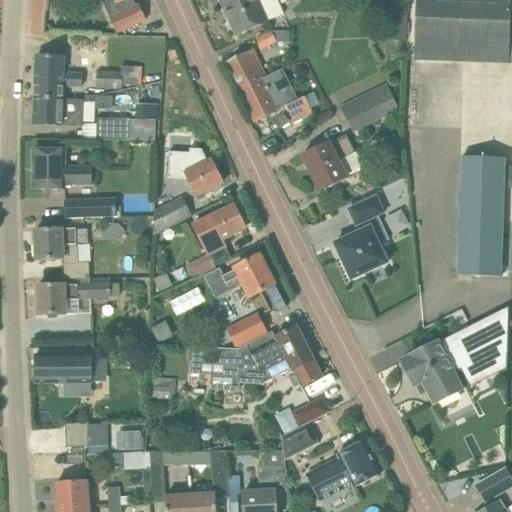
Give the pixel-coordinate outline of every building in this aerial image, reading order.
[(34,0),(34,10),(46,11),(47,0),(34,0)] [(105,0),(102,1),(116,32),(146,19),(140,6),(137,7),(133,0),(105,0)] [(284,14),(277,0),(220,0),(237,36),(268,22),(284,14)] [(511,0),(417,0),(415,61),(508,65),(508,60),(511,60),(511,0)] [(408,12),(391,11),(390,40),(406,41),(408,12)] [(271,31),(255,39),(260,50),(277,43),(289,43),(289,31),(271,31)] [(240,91),(261,80),(266,78),(266,77),(253,50),(226,63),(240,91)] [(35,98),(63,99),(63,100),(64,86),(82,87),(82,75),(64,74),(65,57),(37,56),(35,98)] [(97,88),(122,89),(122,86),(137,86),(138,67),(122,66),(122,73),(97,72),(97,88)] [(261,80),(240,91),(255,122),(277,111),(276,111),(286,106),(293,119),(311,110),(305,97),(298,100),(283,69),(266,77),(266,78),(261,80)] [(343,112),(353,132),(399,109),(389,89),(343,112)] [(97,97),(97,105),(111,105),(111,97),(97,97)] [(63,100),(63,99),(35,98),(34,125),(83,127),(84,100),(63,100)] [(97,140),(130,141),(130,126),(130,121),(130,119),(97,119),(97,140)] [(130,126),(130,141),(155,141),(155,121),(130,121),(130,126)] [(302,157),(320,192),(348,178),(347,176),(363,168),(347,136),(331,144),(330,143),(302,157)] [(169,152),(168,179),(189,180),(197,196),(223,183),(212,160),(208,162),(203,150),(190,149),(190,153),(169,152)] [(34,190),(65,190),(65,185),(92,185),(92,167),(65,167),(65,150),(34,150),(34,190)] [(463,158),(459,276),(501,277),(502,263),(503,227),(503,220),(504,187),(508,187),(511,187),(511,166),(505,167),(505,159),(463,158)] [(390,240),(379,216),(385,213),(377,197),(349,210),(356,226),(358,226),(361,232),(335,244),(352,280),(388,264),(379,245),(390,240)] [(155,212),(154,236),(191,217),(182,198),(155,212)] [(116,199),(65,201),(66,219),(121,216),(121,208),(117,208),(116,199)] [(210,222),(195,229),(201,240),(199,241),(207,255),(223,247),(220,242),(246,228),(235,206),(208,219),(210,222)] [(63,230),(35,231),(37,261),(64,259),(65,280),(78,279),(90,278),(89,263),(80,264),(76,264),(75,245),(79,244),(88,244),(88,229),(63,230)] [(207,255),(187,266),(192,276),(212,266),(207,255)] [(235,269),(223,275),(220,269),(208,275),(216,292),(228,286),(230,291),(243,284),(250,298),(275,286),(260,255),(235,268),(235,269)] [(65,285),(38,286),(39,316),(66,315),(66,300),(78,300),(78,298),(111,297),(110,284),(78,285),(65,285)] [(119,284),(110,284),(111,297),(120,296),(119,284)] [(461,332),(401,362),(414,387),(416,386),(423,382),(428,393),(434,405),(464,390),(454,372),(462,368),(467,380),(488,369),(485,364),(508,353),(509,307),(470,327),(477,339),(467,344),(461,332)] [(224,333),(218,336),(223,346),(229,344),(233,341),(237,349),(267,333),(257,313),(245,319),(241,321),(227,328),(228,331),(224,333)] [(240,349),(193,348),(192,373),(212,374),(211,390),(239,391),(240,382),(264,384),(292,370),(294,373),(289,376),(295,388),(300,386),(301,387),(322,376),(297,327),(276,338),(273,332),(240,349)] [(92,381),(105,381),(105,358),(92,358),(92,355),(35,356),(35,384),(92,383),(92,381)] [(148,398),(174,400),(175,380),(149,378),(148,398)] [(322,399),(293,414),(300,428),(329,413),(322,399)] [(286,408),(273,416),(282,430),(295,422),(286,408)] [(283,438),(285,458),(317,442),(308,425),(283,438)] [(204,430),(201,433),(201,438),(204,441),(209,440),(212,437),(212,432),(208,429),(204,430)] [(108,431),(88,431),(89,447),(90,447),(109,447),(109,441),(108,431)] [(145,440),(125,441),(125,452),(144,452),(145,452),(145,440)] [(308,475),(320,501),(353,485),(354,488),(380,475),(364,442),(338,455),(340,459),(308,475)] [(187,453),(150,453),(153,498),(166,498),(164,465),(188,465),(187,453)] [(227,453),(187,453),(188,465),(212,465),(214,494),(216,494),(229,493),(227,453)] [(260,493),(243,494),(244,511),(277,511),(276,493),(289,492),(286,466),(265,467),(259,468),(260,493)] [(475,483),(486,502),(511,486),(511,475),(506,466),(475,483)] [(57,483),(58,508),(89,506),(88,481),(57,483)] [(120,488),(108,489),(109,505),(121,504),(121,498),(120,488)] [(191,511),(216,511),(216,494),(214,494),(191,496),(191,511)] [(131,496),(121,498),(121,504),(121,506),(131,505),(131,496)] [(166,498),(166,499),(166,511),(191,511),(191,496),(166,498)] [(511,511),(511,504),(504,509),(500,503),(483,511),(511,511)]
